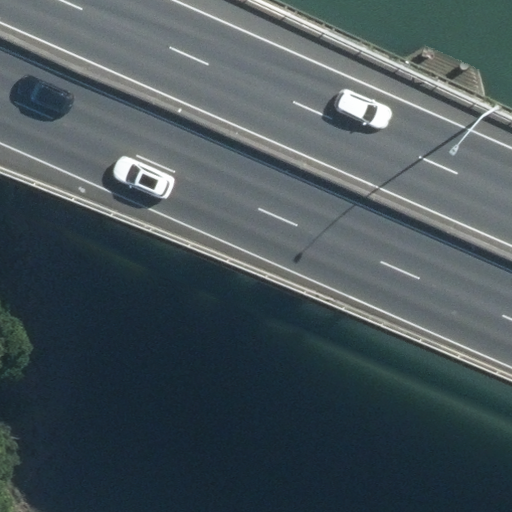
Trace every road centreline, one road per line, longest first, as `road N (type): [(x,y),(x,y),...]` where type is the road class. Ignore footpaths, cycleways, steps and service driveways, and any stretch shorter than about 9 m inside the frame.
road 1 (primary): [(511,316),(0,93)]
road 2 (primary): [(84,0),(511,187)]
